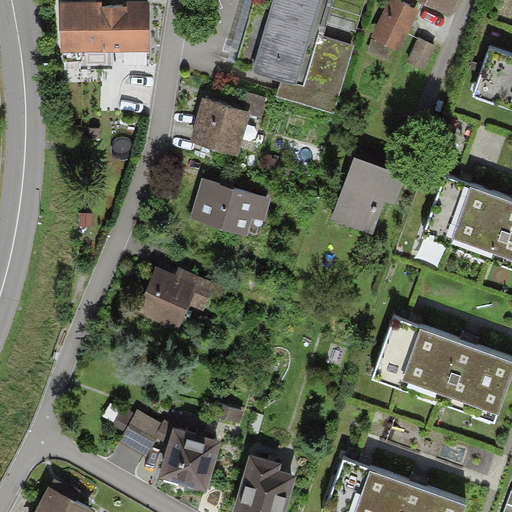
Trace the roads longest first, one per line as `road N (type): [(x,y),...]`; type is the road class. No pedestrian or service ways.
road 1 (residential): [(40,434),(150,164),(180,0)]
road 2 (secondary): [(10,0),(26,117),(16,230),(0,295)]
road 3 (residential): [(178,511),(40,434)]
